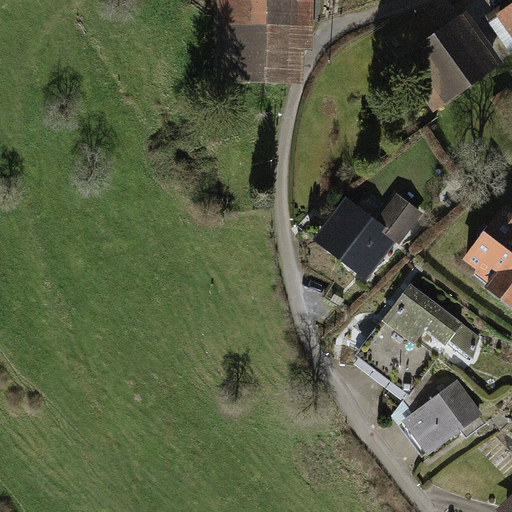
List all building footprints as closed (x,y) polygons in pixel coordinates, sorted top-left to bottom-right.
[(220,0),(219,78),(288,79),(290,45),(298,45),(298,0),(220,0)] [(511,6),(489,22),(510,51),(511,49),(511,6)] [(447,7),(390,40),(438,107),(492,70),(447,7)] [(511,116),(511,97),(507,90),(493,100),(507,120),(511,116)] [(345,208),(323,237),(367,270),(394,235),(400,240),(418,215),(396,198),(377,224),(366,216),(362,220),(345,208)] [(511,214),(503,208),(467,257),(481,268),(483,265),(497,276),(487,288),(511,306),(511,214)] [(356,297),(333,283),(324,297),(347,312),(356,297)] [(479,338),(411,287),(361,352),(411,390),(426,370),(436,357),(415,341),(425,327),(447,343),(448,342),(470,358),(474,354),(475,354),(479,338)] [(413,415),(407,419),(431,452),(479,416),(455,383),(447,389),(443,384),(426,370),(411,390),(404,398),(418,408),(413,415)]
